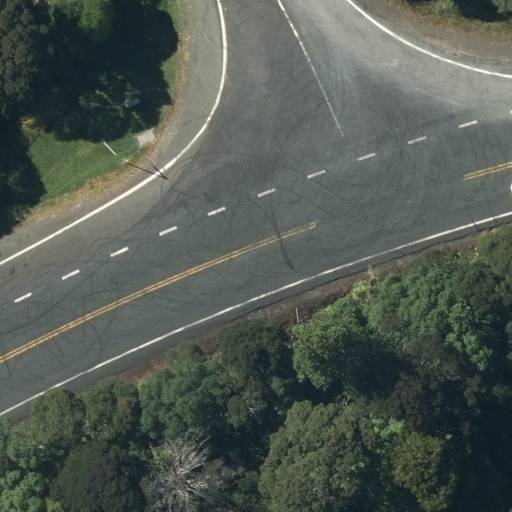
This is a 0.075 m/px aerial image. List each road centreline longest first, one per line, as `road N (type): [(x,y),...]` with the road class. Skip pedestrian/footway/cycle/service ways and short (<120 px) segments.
road 1 (secondary): [(260,185),(0,296)]
road 2 (secondary): [(511,119),(260,185)]
road 3 (unclassified): [(260,185),(226,0)]
